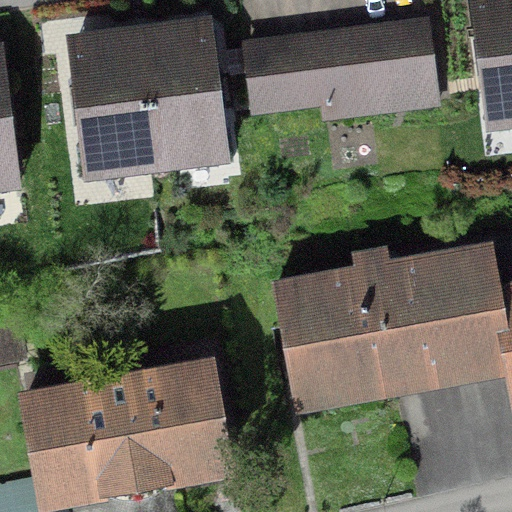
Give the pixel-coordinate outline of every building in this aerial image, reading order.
[(511,128),(511,0),(468,0),(487,132),(511,128)] [(431,9),(241,32),(242,43),(225,45),(229,74),(246,72),(250,107),(319,99),(321,115),(442,101),(431,9)] [(137,25),(154,172),(227,163),(211,17),(170,21),(137,25)] [(154,172),(137,25),(102,29),(67,33),(84,180),(95,179),(97,197),(143,192),(141,173),(154,172)] [(0,179),(22,176),(4,30),(0,30),(0,179)] [(511,382),(511,263),(508,243),(291,285),(318,421),(511,382)] [(21,297),(0,299),(0,355),(29,352),(21,297)] [(214,337),(17,375),(36,472),(0,479),(0,511),(45,511),(42,493),(109,480),(108,475),(123,472),(126,487),(154,482),(151,466),(165,464),(166,471),(237,457),(214,337)]
